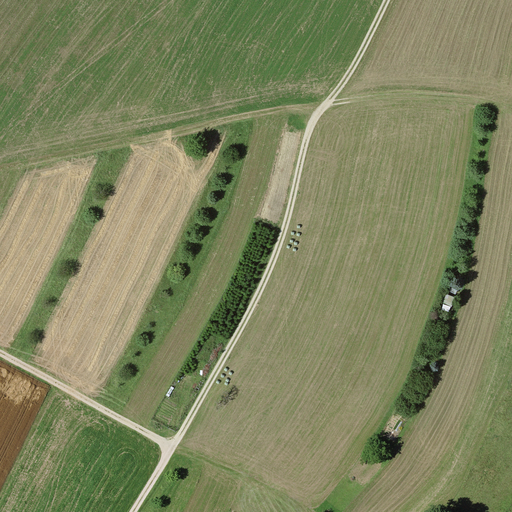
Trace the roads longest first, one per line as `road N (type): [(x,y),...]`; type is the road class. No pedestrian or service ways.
road 1 (track): [(133,511),(264,275),(306,131),(381,0)]
road 2 (track): [(169,445),(0,353)]
